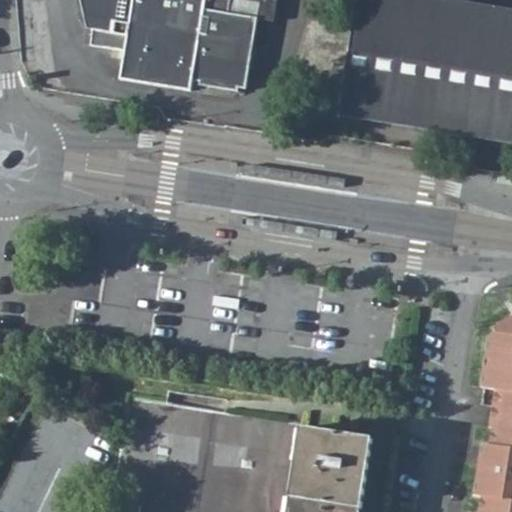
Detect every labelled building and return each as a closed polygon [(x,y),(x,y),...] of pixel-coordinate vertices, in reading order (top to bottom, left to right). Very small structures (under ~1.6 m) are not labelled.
[(79,0),(86,28),(93,29),(111,32),(113,20),(128,23),(132,0),(79,0)] [(132,0),(128,23),(113,20),(111,32),(93,29),(90,45),(124,51),(119,79),(190,91),(192,81),(199,82),(199,85),(238,92),(238,88),(246,89),(257,19),(259,10),(230,5),(230,0),(132,0)] [(230,0),(230,5),(259,10),(257,19),(274,22),(277,0),(230,0)] [(341,103),(338,118),(511,144),(511,13),(429,0),(357,0),(342,96),(338,95),(337,102),(341,103)] [(251,165),(250,173),(346,187),(346,179),(251,165)] [(243,219),(242,226),(337,240),(338,233),(243,219)] [(490,336),(482,386),(497,389),(491,426),(495,427),(493,442),(484,440),(476,492),(485,494),(483,510),(479,509),(478,511),(511,511),(511,314),(495,326),(498,330),(490,336)] [(360,511),(362,503),(367,504),(375,433),(128,400),(113,504),(142,508),(140,511),(360,511)]
